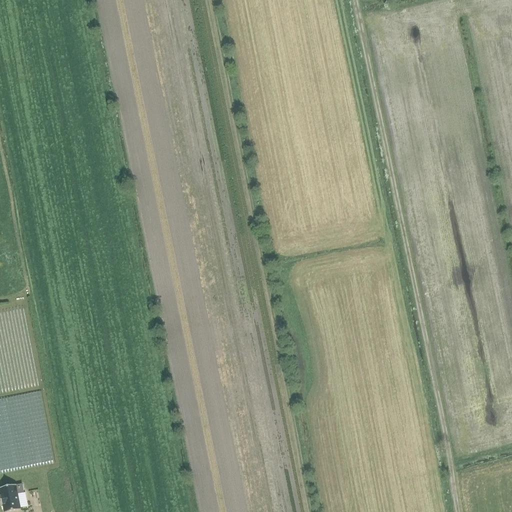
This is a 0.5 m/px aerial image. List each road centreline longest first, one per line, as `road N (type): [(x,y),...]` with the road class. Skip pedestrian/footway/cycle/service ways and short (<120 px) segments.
road 1 (track): [(354,0),(456,511)]
road 2 (track): [(210,0),(310,511)]
